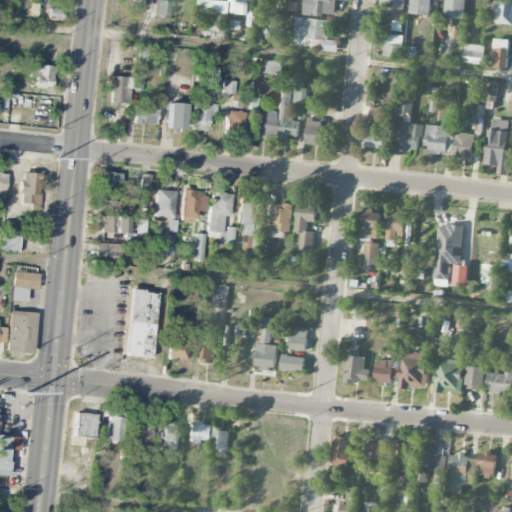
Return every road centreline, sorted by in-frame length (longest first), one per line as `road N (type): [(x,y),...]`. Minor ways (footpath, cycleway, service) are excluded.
road 1 (residential): [(313,511),(366,0)]
road 2 (residential): [(511,196),(0,144)]
road 3 (residential): [(511,428),(58,383)]
road 4 (secondary): [(58,383),(95,0)]
road 5 (secondary): [(44,511),(58,383)]
